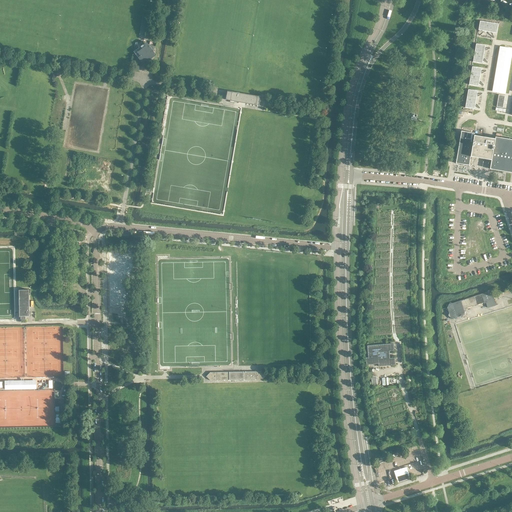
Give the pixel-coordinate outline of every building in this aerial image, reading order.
[(480,21),(478,30),(487,31),(489,22),(480,21)] [(489,22),(487,31),(496,33),(497,24),(489,22)] [(156,55),(154,52),(155,45),(149,44),(149,45),(147,42),(145,44),(137,42),(136,48),(138,49),(134,52),(137,56),(136,62),(142,63),(143,65),(156,55)] [(476,44),(474,53),(483,54),(485,45),(476,44)] [(498,50),(491,87),(505,90),(511,52),(498,50)] [(474,53),(473,62),(482,63),(483,54),(474,53)] [(472,67),(471,76),(479,77),(481,68),(472,67)] [(471,76),(469,84),(478,86),(479,77),(471,76)] [(468,89),(467,98),(475,100),(477,91),(468,89)] [(259,105),(260,97),(261,97),(227,91),(226,100),(230,101),(230,102),(234,102),(234,101),(259,105)] [(467,98),(465,107),(474,109),(475,100),(467,98)] [(60,115),(60,111),(63,112),(65,101),(61,100),(61,101),(60,101),(60,100),(56,100),(54,114),(53,114),(51,123),(60,124),(62,115),(60,115)] [(511,139),(495,137),(495,139),(474,135),(474,133),(461,131),(456,163),(469,165),(470,157),(491,160),(490,169),(496,170),(511,173),(511,172),(511,139)] [(474,246),(464,249),(468,265),(478,262),(474,246)] [(30,316),(29,295),(29,290),(19,290),(20,316),(21,316),(21,320),(26,320),(26,316),(30,316)] [(472,306),(472,305),(477,303),(478,304),(484,302),(484,301),(486,300),(487,302),(486,303),(488,308),(496,305),(494,300),(493,300),(492,296),(493,296),(491,291),(486,293),(486,294),(482,295),(481,294),(452,303),(450,302),(449,304),(447,305),(447,308),(446,310),(448,311),(449,313),(448,316),(450,317),(451,319),(453,318),(456,319),(457,317),(459,316),(461,318),(462,315),(465,315),(464,312),(465,310),(464,310),(465,308),(472,306)] [(388,358),(387,351),(389,351),(389,344),(367,345),(368,357),(366,358),(366,365),(378,364),(378,366),(391,365),(390,358),(388,358)] [(263,379),(267,375),(263,371),(258,371),(258,372),(256,372),(256,371),(243,372),(244,372),(233,372),(233,371),(231,371),(231,372),(229,372),(216,372),(216,373),(215,373),(215,372),(210,372),(206,377),(210,381),(215,380),(217,380),(230,380),(240,380),(242,380),(244,380),(257,380),(257,379),(258,379),(258,380),(263,379)] [(36,390),(36,380),(23,381),(23,379),(21,379),(21,381),(5,381),(5,390),(36,390)]
